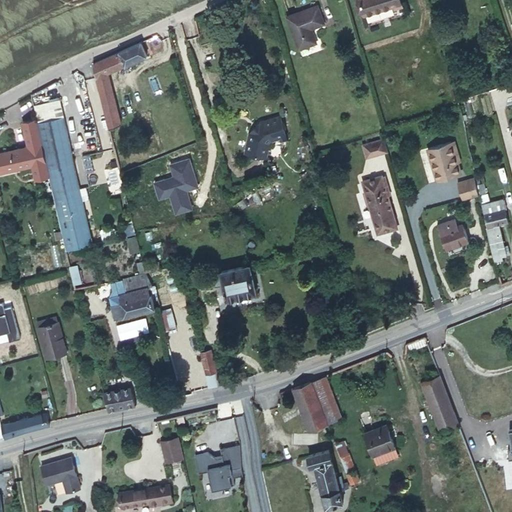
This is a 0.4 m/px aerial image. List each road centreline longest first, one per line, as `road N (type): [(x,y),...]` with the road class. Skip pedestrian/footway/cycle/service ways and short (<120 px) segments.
road 1 (tertiary): [(0,448),(244,387),(511,289)]
road 2 (residential): [(215,0),(0,100)]
road 3 (unknown): [(244,387),(262,511)]
